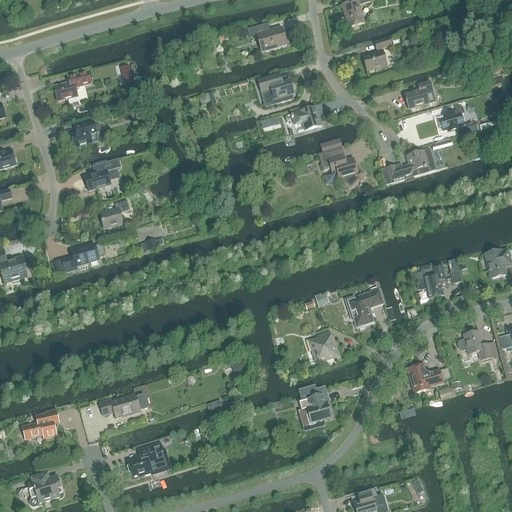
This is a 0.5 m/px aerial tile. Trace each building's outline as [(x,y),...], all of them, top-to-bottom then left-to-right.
[(348,29),(365,24),(359,6),(370,3),(368,0),(344,0),(346,5),(342,6),(348,29)] [(270,32),(268,24),(247,31),(249,38),(258,35),(263,53),(284,47),(279,29),(270,32)] [(382,50),(392,47),(389,39),(374,44),(376,51),(377,51),(378,53),(362,58),(367,73),(375,70),(375,72),(387,68),(383,52),(382,52),(382,50)] [(67,77),(67,78),(69,84),(53,88),(57,103),(78,98),(76,92),(78,92),(78,91),(79,90),(79,88),(91,86),(88,72),(67,77)] [(280,75),(258,82),(266,109),(294,101),(292,96),(294,95),(290,81),(283,83),(280,75)] [(419,92),(404,96),(408,110),(429,105),(435,103),(432,92),(430,83),(418,86),(419,92)] [(207,98),(200,100),(201,106),(209,103),(207,98)] [(305,132),(321,127),(316,108),(291,115),(294,126),(302,124),(305,132)] [(445,120),(441,121),(443,131),(448,129),(449,132),(458,129),(457,126),(462,124),(459,116),(462,115),(460,108),(456,110),(457,114),(445,117),(445,120)] [(146,110),(135,113),(137,121),(149,117),(146,110)] [(278,118),(271,120),(273,126),(280,124),(278,118)] [(80,132),(70,135),(74,149),(77,148),(78,151),(81,150),(81,147),(92,144),(99,142),(97,133),(93,122),(78,126),(80,132)] [(403,123),(398,128),(402,132),(407,128),(403,123)] [(476,123),(465,126),(468,134),(470,133),(478,131),(476,123)] [(342,150),(340,140),(320,146),(322,155),(342,150)] [(327,154),(320,156),(324,171),(331,169),(332,175),(336,174),(337,175),(338,175),(339,181),(342,180),(342,182),(350,190),(359,181),(360,182),(365,178),(362,175),(363,174),(357,168),(355,168),(353,160),(346,162),(342,150),(327,154)] [(401,166),(386,170),(391,185),(405,181),(404,178),(412,176),(413,178),(436,171),(435,170),(430,150),(407,157),(409,165),(401,168),(401,166)] [(1,155),(0,151),(0,170),(16,166),(12,152),(1,155)] [(95,176),(85,178),(89,193),(111,187),(107,173),(111,172),(117,170),(120,169),(118,161),(108,163),(93,168),(95,176)] [(249,176),(247,183),(255,185),(257,178),(249,176)] [(0,212),(2,212),(0,202),(11,199),(9,191),(0,194),(0,212)] [(104,230),(123,225),(120,215),(130,212),(127,202),(115,205),(116,211),(100,216),(104,230)] [(146,242),(146,243),(138,245),(140,253),(148,251),(148,252),(157,249),(165,247),(162,238),(155,240),(146,242)] [(94,245),(71,252),(72,257),(62,260),(61,262),(55,263),(58,275),(77,271),(76,267),(98,261),(103,260),(105,257),(105,255),(103,250),(101,248),(99,247),(95,248),(94,245)] [(7,261),(4,250),(0,251),(0,271),(4,286),(28,279),(22,257),(7,261)] [(484,255),(486,263),(491,281),(507,277),(504,264),(511,263),(508,251),(502,252),(502,251),(484,255)] [(457,261),(451,263),(454,275),(460,273),(457,261)] [(422,275),(415,277),(416,281),(418,291),(419,291),(419,292),(420,292),(426,291),(429,300),(443,297),(441,289),(447,288),(445,281),(442,268),(431,270),(431,271),(422,273),(422,275)] [(454,275),(451,275),(454,286),(463,284),(460,273),(454,275)] [(354,298),(345,301),(352,322),(354,322),(356,329),(357,329),(358,329),(360,330),(363,329),(364,327),(364,326),(374,323),(369,310),(383,305),(379,291),(358,298),(360,303),(356,304),(354,298)] [(396,321),(392,308),(386,310),(390,323),(396,321)] [(464,337),(465,341),(460,342),(458,344),(458,346),(459,350),(460,352),(463,352),(468,351),(469,356),(479,354),(481,362),(491,359),(488,346),(482,347),(478,333),(464,337)] [(329,337),(328,334),(317,338),(318,340),(312,343),(311,340),(306,342),(309,352),(314,351),(318,361),(315,361),(317,364),(337,357),(330,337),(329,337)] [(428,374),(425,373),(423,366),(408,371),(414,395),(428,391),(427,389),(442,385),(439,371),(428,374)] [(244,372),(235,375),(237,381),(247,378),(244,372)] [(317,395),(315,387),(298,392),(300,400),(317,395)] [(452,389),(443,391),(445,399),(455,397),(452,389)] [(111,401),(99,404),(103,418),(114,414),(116,420),(128,416),(128,417),(140,413),(139,411),(147,409),(142,396),(135,398),(135,396),(111,403),(111,401)] [(302,411),(298,412),(304,433),(325,427),(323,421),(331,419),(330,417),(332,415),(331,412),(329,411),(326,404),(325,404),(322,396),(309,400),(309,401),(300,404),(302,411)] [(210,406),(207,407),(209,413),(222,408),(220,402),(210,406)] [(57,437),(54,425),(59,424),(56,411),(45,414),(45,415),(35,418),(37,425),(22,429),(25,441),(43,437),(43,440),(57,437)] [(278,430),(272,432),(275,442),(281,441),(278,430)] [(140,460),(128,463),(132,477),(138,476),(139,478),(151,474),(152,476),(170,470),(164,451),(162,452),(160,446),(153,448),(138,453),(140,460)] [(32,484),(27,486),(31,498),(30,498),(29,501),(30,506),(33,508),(38,507),(39,505),(59,499),(58,495),(62,494),(57,478),(50,480),(47,474),(31,478),(32,484)] [(418,481),(412,484),(415,490),(421,487),(418,481)] [(356,511),(375,511),(372,499),(378,498),(375,490),(357,495),(359,503),(354,504),(356,511)]
